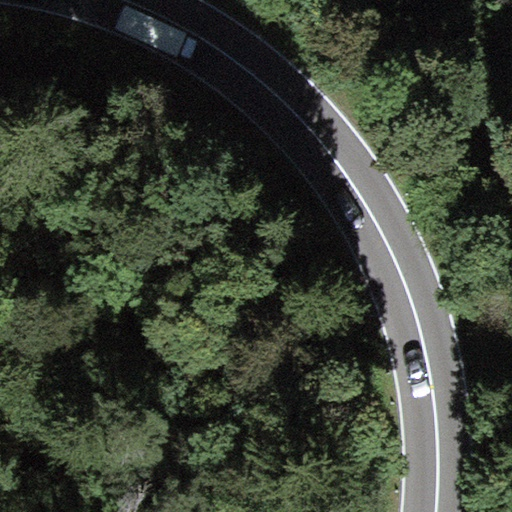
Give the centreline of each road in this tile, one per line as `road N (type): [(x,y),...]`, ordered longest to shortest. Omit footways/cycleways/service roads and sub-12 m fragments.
road 1 (primary): [(120,0),(189,30),(265,84),(363,202),(421,333),(434,407),(435,511)]
road 2 (primary): [(469,0),(425,58),(291,180),(147,278),(0,349)]
